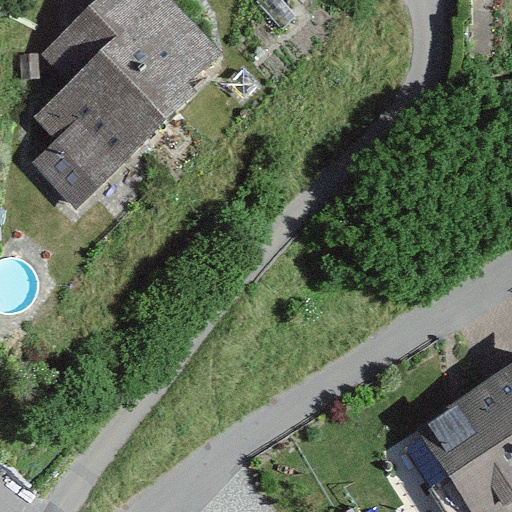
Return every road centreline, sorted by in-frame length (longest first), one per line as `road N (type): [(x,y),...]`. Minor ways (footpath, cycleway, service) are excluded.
road 1 (residential): [(61,511),(247,264),(413,104),(430,37),(421,0)]
road 2 (residential): [(158,511),(244,437),(511,264)]
